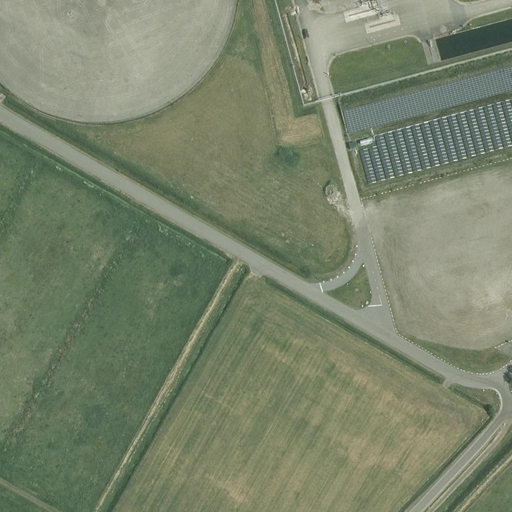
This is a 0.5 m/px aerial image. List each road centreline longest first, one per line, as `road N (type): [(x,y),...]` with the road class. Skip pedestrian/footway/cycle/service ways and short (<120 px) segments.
road 1 (unclassified): [(511,408),(497,380),(457,377),(0,114)]
road 2 (unclassified): [(415,511),(511,408)]
